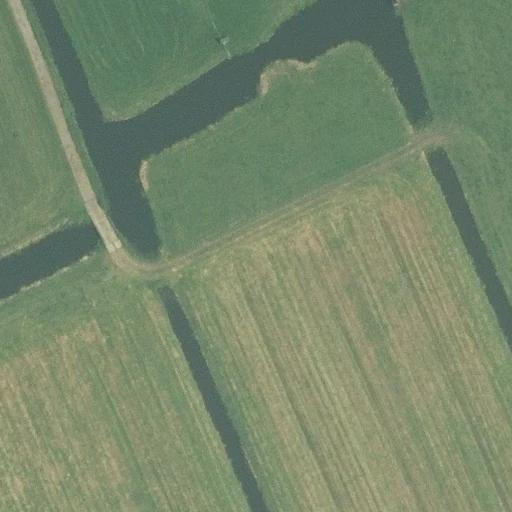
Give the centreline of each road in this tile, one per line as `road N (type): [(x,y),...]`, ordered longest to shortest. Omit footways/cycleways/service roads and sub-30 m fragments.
road 1 (track): [(115,251),(135,272),(170,268),(461,123)]
road 2 (track): [(115,251),(6,0)]
